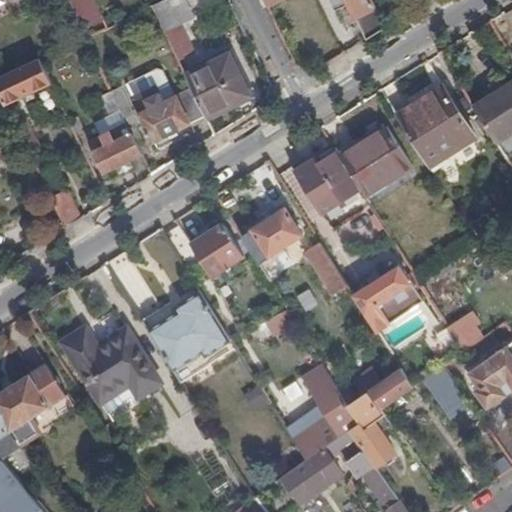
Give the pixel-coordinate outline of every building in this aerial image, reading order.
[(89,33),(106,24),(95,0),(67,0),(70,4),(74,1),(89,33)] [(197,21),(186,0),(175,0),(174,0),(155,10),(182,65),(196,58),(183,29),(197,21)] [(366,39),(386,28),(372,0),(329,0),(335,10),(349,5),(366,39)] [(372,0),(386,28),(411,13),(402,0),(372,0)] [(208,121),(209,122),(253,101),(233,59),(189,81),(194,93),(208,121)] [(43,63),(0,83),(0,88),(9,107),(53,86),(43,63)] [(156,145),(208,121),(194,93),(178,100),(170,85),(166,75),(160,73),(128,88),(135,102),(156,145)] [(400,118),(433,171),(479,142),(447,89),(400,118)] [(511,89),(477,111),(510,164),(511,163),(511,89)] [(122,114),(128,127),(137,145),(143,142),(137,130),(139,123),(123,90),(113,95),(122,114)] [(122,114),(113,95),(105,99),(114,119),(122,114)] [(18,127),(32,156),(42,152),(29,123),(18,127)] [(73,126),(78,137),(85,134),(80,123),(73,126)] [(106,176),(143,159),(137,145),(128,127),(91,145),(106,176)] [(391,130),(343,159),(368,199),(416,170),(391,130)] [(53,196),(67,225),(81,216),(68,189),(53,196)] [(99,197),(104,205),(109,202),(106,194),(99,197)] [(256,235),(246,241),(262,266),(306,239),(289,212),(254,233),(256,235)] [(225,227),(193,247),(213,280),(246,260),(225,227)] [(350,287),(320,240),(314,244),(318,250),(309,256),(335,297),(341,293),(350,287)] [(129,253),(111,261),(127,294),(145,285),(129,253)] [(357,298),(373,323),(379,320),(374,313),(379,310),(391,329),(427,306),(404,269),(386,280),(374,287),(357,298)] [(371,282),(374,287),(386,280),(382,275),(371,282)] [(350,287),(341,293),(343,298),(353,292),(350,287)] [(181,316),(151,334),(162,352),(176,374),(206,356),(209,361),(235,344),(203,295),(185,306),(188,311),(181,316)] [(178,311),(181,316),(188,311),(185,306),(178,311)] [(292,328),(285,316),(270,325),(276,337),(292,328)] [(467,354),(475,348),(459,322),(450,328),(452,331),(467,354)] [(455,348),(461,358),(467,354),(452,331),(442,337),(450,351),(455,348)] [(164,386),(130,332),(101,350),(89,332),(66,346),(103,405),(133,386),(141,399),(164,386)] [(511,387),(511,348),(472,376),(483,391),(478,394),(491,411),(509,398),(502,389),(509,383),(511,387)] [(20,444),(23,447),(42,435),(33,421),(69,399),(50,367),(0,397),(0,414),(11,433),(20,444)] [(329,372),(326,368),(306,379),(309,384),(329,372)] [(458,405),(467,398),(447,369),(437,376),(458,405)] [(310,463),(352,434),(363,426),(351,408),(350,406),(329,372),(309,384),(325,408),(290,432),(310,463)] [(371,394),(384,412),(415,391),(404,372),(381,387),(371,394)] [(369,396),(371,394),(381,387),(372,373),(360,381),(369,396)] [(269,404),(261,391),(248,399),(256,413),(269,404)] [(382,434),(394,425),(384,412),(371,394),(369,396),(359,402),(351,408),(363,426),(352,434),(366,453),(379,470),(397,456),(382,434)] [(78,413),(69,399),(33,421),(42,435),(78,413)] [(0,457),(3,461),(13,455),(10,450),(20,444),(11,433),(0,414),(0,457)] [(350,466),(366,453),(352,434),(310,463),(284,481),(303,506),(345,477),(335,463),(344,456),(350,466)] [(13,455),(23,447),(20,444),(10,450),(13,455)] [(14,471),(31,464),(26,450),(9,457),(14,471)] [(387,511),(409,511),(379,470),(366,453),(350,466),(349,466),(356,476),(359,480),(365,475),(385,502),(382,504),(387,511)] [(3,461),(0,457),(0,511),(43,511),(45,511),(3,461)] [(267,511),(258,500),(256,501),(249,488),(241,494),(244,498),(226,511),(267,511)]
